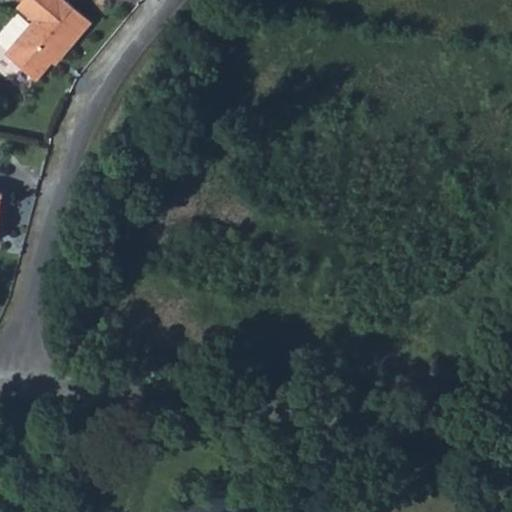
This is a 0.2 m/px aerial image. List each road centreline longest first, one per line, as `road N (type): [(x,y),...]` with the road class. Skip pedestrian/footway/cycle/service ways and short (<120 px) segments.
road 1 (unclassified): [(12,377),(385,428),(511,458)]
road 2 (unclassified): [(12,377),(96,93),(175,0)]
